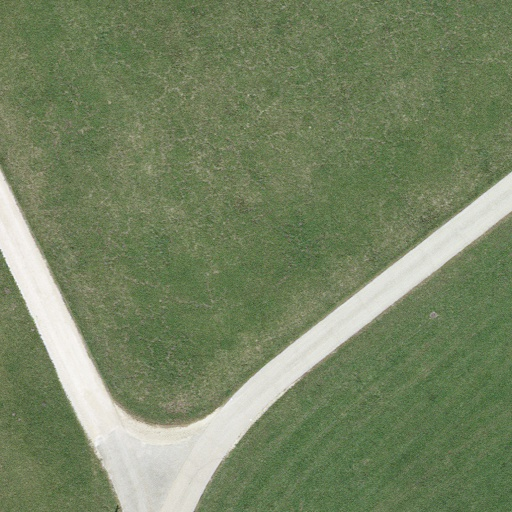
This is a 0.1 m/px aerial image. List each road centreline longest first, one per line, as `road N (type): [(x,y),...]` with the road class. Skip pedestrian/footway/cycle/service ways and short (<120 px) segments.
road 1 (unclassified): [(157,511),(257,396),(511,197)]
road 2 (track): [(0,206),(154,511)]
